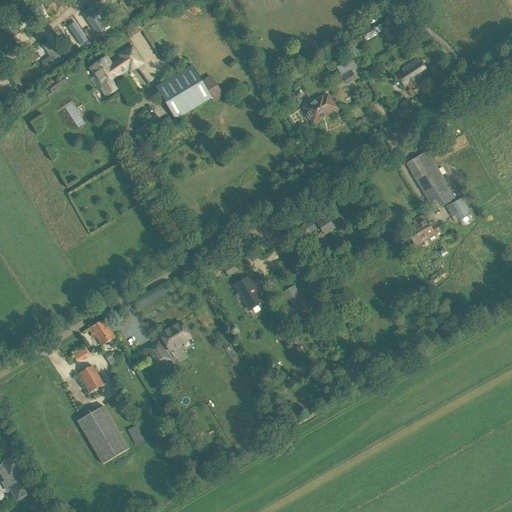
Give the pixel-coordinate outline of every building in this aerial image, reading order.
[(378,1),(372,4),(375,10),(381,7),(378,1)] [(25,9),(17,15),(24,24),(44,11),(39,4),(27,12),(25,9)] [(92,9),(84,15),(97,34),(105,28),(92,9)] [(397,36),(389,20),(374,28),(377,34),(383,31),(391,47),(400,43),(402,41),(400,35),(397,36)] [(74,22),(68,26),(81,45),(87,41),(74,22)] [(350,49),(361,42),(359,38),(348,45),(350,49)] [(50,56),(42,62),(46,69),(60,59),(48,42),(42,46),(50,56)] [(130,72),(142,63),(132,47),(119,56),(121,59),(111,65),(106,58),(90,69),(96,78),(92,80),(98,89),(100,88),(106,97),(116,90),(110,81),(128,69),(130,72)] [(35,53),(28,58),(32,62),(38,58),(35,53)] [(418,84),(416,81),(428,72),(417,57),(402,68),(403,71),(397,75),(404,87),(409,83),(413,88),(409,91),(412,96),(423,89),(419,83),(418,84)] [(346,85),(356,79),(352,72),(357,69),(351,59),(336,68),(340,74),(333,78),(338,86),(344,82),(346,85)] [(202,82),(192,66),(155,88),(175,120),(211,99),(213,102),(222,97),(210,77),(202,82)] [(52,94),(67,84),(62,75),(47,85),(52,94)] [(337,108),(329,95),(323,99),(323,98),(305,109),(308,113),(306,114),(310,120),(312,120),(314,123),(332,112),(331,111),(337,108)] [(409,105),(397,113),(402,119),(414,111),(409,105)] [(434,210),(454,198),(427,152),(406,164),(434,210)] [(462,198),(447,207),(453,216),(455,215),(458,221),(459,220),(463,227),(473,221),(466,210),(468,209),(462,198)] [(428,225),(423,216),(415,220),(417,223),(405,230),(415,246),(427,239),(430,243),(437,239),(434,235),(439,232),(433,222),(428,225)] [(322,232),(332,225),(327,217),(316,223),(322,232)] [(311,221),(297,230),(302,238),(316,229),(311,221)] [(319,235),(316,237),(320,244),(327,240),(322,232),(319,234),(319,235)] [(233,264),(224,269),(228,276),(237,271),(233,264)] [(249,310),(263,302),(249,278),(235,287),(249,310)] [(299,296),(293,286),(281,294),(282,294),(290,309),(286,312),(291,321),(295,318),(296,320),(308,313),(313,320),(319,316),(304,292),(299,296)] [(116,338),(104,320),(88,329),(92,335),(91,335),(93,339),(96,337),(102,346),(116,338)] [(171,351),(192,338),(182,322),(166,331),(169,337),(165,339),(165,340),(160,344),(159,343),(148,349),(159,367),(170,360),(166,353),(171,350),(171,351)] [(299,346),(293,349),(297,357),(303,354),(299,346)] [(77,363),(89,356),(83,348),(72,354),(77,363)] [(110,366),(115,363),(110,354),(105,357),(110,366)] [(89,393),(103,385),(92,366),(78,374),(89,393)] [(103,465),(129,450),(103,406),(77,422),(103,465)] [(135,445),(144,440),(137,425),(128,430),(135,445)] [(13,473),(21,469),(14,457),(2,464),(3,466),(0,467),(0,483),(2,482),(7,491),(10,489),(16,500),(30,493),(24,481),(19,484),(13,473)] [(40,511),(44,511),(51,509),(44,497),(35,502),(40,511)]
